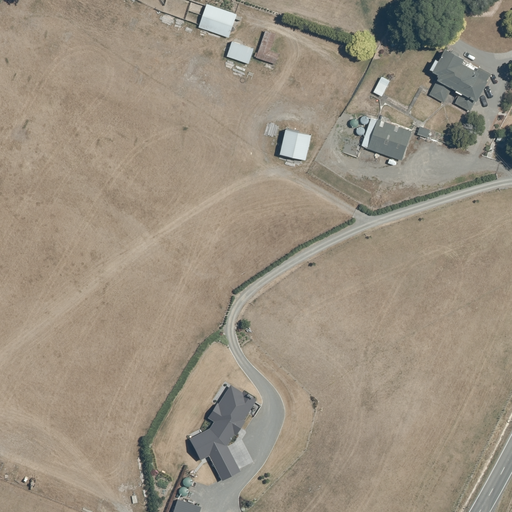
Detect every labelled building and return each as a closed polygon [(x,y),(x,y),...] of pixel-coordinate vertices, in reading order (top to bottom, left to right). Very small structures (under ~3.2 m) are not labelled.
[(228,36),(234,18),(240,20),(242,15),(236,13),(206,3),(198,26),(228,36)] [(275,32),(265,29),(258,48),(256,48),(253,56),(261,59),(258,67),(273,72),(277,62),(283,64),(286,54),(270,49),(275,32)] [(253,47),(231,40),(230,45),(224,43),(222,49),(228,51),(227,55),(248,62),(253,47)] [(452,87),(477,99),(490,72),(477,66),(476,69),(459,61),(462,55),(443,46),(432,70),(439,73),(436,80),(428,94),(444,102),(452,87)] [(389,79),(381,75),(373,91),(382,95),(389,79)] [(371,115),(364,136),(361,145),(401,158),(411,129),(371,115)] [(431,129),(420,125),(417,134),(428,138),(431,129)] [(310,132),(284,127),(279,152),(305,157),(310,132)]
